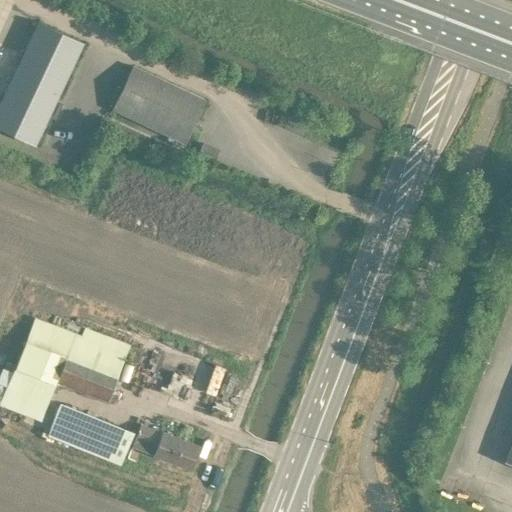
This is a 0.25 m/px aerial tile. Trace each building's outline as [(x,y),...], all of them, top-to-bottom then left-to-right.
[(52,116),(59,101),(55,100),(83,41),(39,20),(0,101),(0,127),(35,144),(48,115),(52,116)] [(185,144),(206,98),(133,64),(112,109),(185,144)] [(34,319),(0,400),(0,405),(41,420),(57,381),(109,401),(126,354),(34,319)] [(243,383),(249,368),(238,364),(232,379),(243,383)] [(169,395),(188,401),(195,379),(176,373),(169,395)] [(59,404),(47,434),(122,464),(134,433),(59,404)] [(191,469),(200,445),(165,431),(164,433),(141,424),(132,446),(191,469)]
